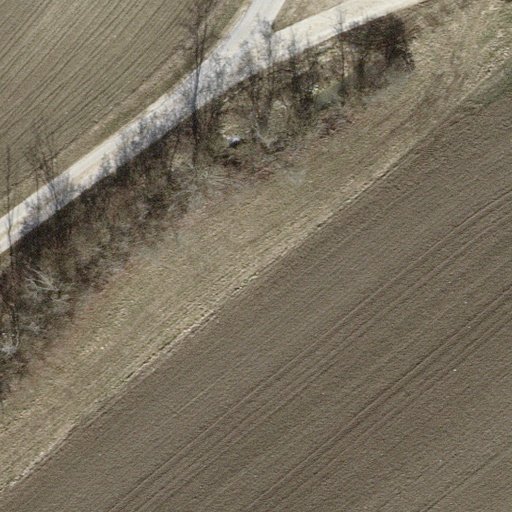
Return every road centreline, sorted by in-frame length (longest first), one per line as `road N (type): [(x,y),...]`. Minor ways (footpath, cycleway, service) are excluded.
road 1 (track): [(0,237),(229,69),(268,0)]
road 2 (track): [(229,69),(383,0)]
